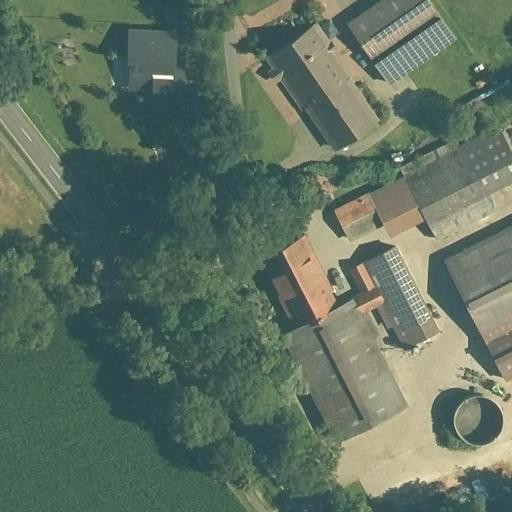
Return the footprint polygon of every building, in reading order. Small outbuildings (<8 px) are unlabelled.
[(459,42),(429,0),(384,0),(346,26),(391,90),(459,42)] [(166,6),(165,34),(177,35),(191,35),(192,7),(166,6)] [(383,124),(318,29),(270,61),(336,156),(383,124)] [(165,34),(130,32),(126,95),(151,97),(150,124),(183,126),(186,82),(174,82),(177,35),(165,34)] [(433,245),(491,217),(484,202),(511,188),(511,155),(501,132),(331,214),(347,246),(379,231),(386,246),(424,227),(433,245)] [(511,229),(446,263),(508,384),(511,382),(511,229)] [(346,448),(410,415),(362,322),(382,311),(405,357),(440,339),(394,249),(346,274),(358,297),(335,308),(302,243),(254,268),(346,448)] [(498,405),(491,400),(483,397),(474,397),(466,400),(460,406),(456,414),(454,422),(456,430),(459,436),(465,442),(472,445),(479,446),(487,445),(494,441),(499,436),(503,429),(504,421),(502,412),(498,405)]
